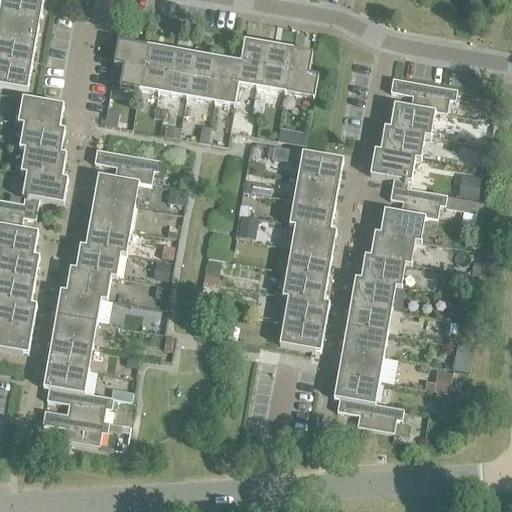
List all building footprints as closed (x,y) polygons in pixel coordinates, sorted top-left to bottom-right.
[(0,14),(39,22),(43,5),(37,4),(37,0),(2,0),(0,12),(0,14)] [(0,39),(35,46),(36,38),(38,28),(32,27),(33,22),(39,23),(39,22),(0,14),(0,39)] [(0,63),(31,69),(34,52),(28,51),(29,45),(35,46),(0,39),(0,63)] [(138,94),(146,48),(146,50),(118,46),(118,44),(118,43),(117,44),(113,67),(122,69),(118,91),(119,91),(119,90),(120,90),(120,89),(138,92),(138,94)] [(243,44),(240,66),(241,66),(237,87),(238,87),(256,90),(255,92),(256,92),(260,70),(269,71),(273,49),(272,51),(244,46),(245,44),(244,44),(243,44)] [(157,98),(161,75),(171,76),(175,53),(174,53),(174,55),(147,50),(147,48),(146,48),(138,94),(139,94),(139,92),(157,96),(157,98)] [(274,49),(273,49),(269,71),(260,70),(256,92),(256,93),(256,90),(284,95),(284,97),(292,52),(291,54),(273,51),(274,49)] [(292,52),(284,97),(285,95),(312,100),(312,102),(313,102),(317,79),(308,77),(312,56),(311,56),(311,55),(310,55),(310,57),(292,54),(292,52)] [(185,103),(186,103),(194,56),(193,56),(193,58),(175,55),(175,53),(171,76),(161,75),(157,98),(158,98),(158,96),(185,101),(185,103)] [(213,108),(214,108),(218,85),(208,83),(213,60),(212,60),(212,62),(194,59),(194,56),(186,103),(186,101),(214,106),(213,108)] [(218,85),(214,108),(215,106),(233,109),(233,111),(233,110),(234,111),(238,87),(237,87),(241,66),(240,66),(213,62),(213,60),(208,83),(218,85)] [(31,69),(0,63),(0,89),(26,94),(30,76),(24,74),(25,69),(31,70),(31,69)] [(412,100),(410,111),(410,112),(433,116),(432,117),(435,117),(446,119),(447,118),(446,117),(448,104),(453,105),(453,106),(454,106),(456,95),(392,83),(389,97),(390,97),(390,96),(412,100)] [(17,127),(24,128),(24,127),(59,133),(62,116),(56,115),(57,108),(22,101),(21,102),(23,103),(19,126),(17,125),(17,126),(17,127)] [(392,115),(389,133),(423,139),(422,140),(429,141),(430,140),(430,141),(430,140),(428,139),(432,117),(433,116),(410,112),(410,111),(399,109),(397,116),(392,115)] [(18,151),(25,153),(26,151),(60,158),(63,140),(58,139),(59,133),(24,127),(24,128),(20,150),(18,150),(18,151),(19,151),(18,151)] [(166,130),(164,140),(179,142),(181,132),(166,130)] [(280,132),(278,145),(305,149),(307,137),(280,132)] [(382,138),(379,155),(413,161),(413,163),(420,164),(420,163),(420,162),(418,162),(422,140),(423,139),(389,133),(388,139),(382,138)] [(20,176),(27,177),(27,176),(61,182),(65,165),(59,164),(60,158),(26,151),(25,153),(21,175),(19,175),(20,175),(20,176)] [(273,151),(271,162),(285,165),(287,153),(273,151)] [(116,171),(114,182),(114,183),(137,187),(139,188),(139,187),(150,189),(151,188),(150,188),(152,175),(157,176),(158,177),(160,166),(96,155),(93,168),(94,168),(94,167),(116,171)] [(369,179),(393,183),(393,182),(407,185),(407,186),(410,186),(411,186),(411,185),(409,185),(413,163),(413,161),(379,155),(378,162),(372,161),(369,179)] [(296,180),(338,188),(341,170),(335,169),(337,162),(301,156),(300,156),(300,157),(302,157),(298,180),(296,180)] [(21,201),(25,201),(25,200),(39,203),(39,204),(63,208),(66,190),(60,189),(61,182),(27,176),(27,177),(23,199),(21,199),(21,200),(21,201)] [(461,178),(457,200),(477,203),(480,182),(461,178)] [(96,186),(93,204),(134,211),(135,211),(132,210),(137,187),(114,183),(114,182),(103,179),(101,187),(96,186)] [(292,203),(292,204),(334,211),(337,194),(331,193),(332,187),(338,188),(296,180),(296,181),(298,181),(294,204),(292,203)] [(403,206),(401,217),(400,218),(423,222),(425,222),(436,224),(437,223),(436,223),(438,209),(444,210),(443,211),(444,211),(446,201),(446,200),(406,193),(407,186),(407,185),(393,182),(393,183),(389,204),(390,204),(390,203),(403,206)] [(168,193),(166,206),(181,208),(183,196),(168,193)] [(9,198),(8,207),(23,210),(25,201),(21,201),(9,198)] [(0,229),(20,233),(20,232),(22,221),(34,223),(34,224),(35,225),(39,204),(39,203),(25,200),(25,201),(23,210),(8,207),(0,205),(0,229)] [(446,201),(444,211),(476,217),(478,206),(446,201)] [(92,210),(89,227),(130,235),(130,234),(128,234),(132,211),(134,211),(93,204),(93,205),(98,206),(97,211),(92,210)] [(288,229),(295,230),(295,229),(330,235),(333,217),(327,216),(328,211),(334,212),(334,211),(292,204),(294,205),(290,227),(288,227),(288,228),(288,229)] [(240,208),(238,219),(246,220),(248,209),(240,208)] [(381,221),(378,238),(413,244),(413,245),(420,247),(420,246),(421,246),(421,245),(419,245),(423,222),(400,218),(401,217),(388,215),(387,222),(381,221)] [(239,220),(238,228),(248,230),(250,222),(239,220)] [(87,234),(84,251),(118,257),(118,258),(125,259),(126,259),(126,258),(124,258),(128,235),(130,235),(89,227),(88,228),(94,229),(93,235),(87,234)] [(0,254),(33,260),(36,243),(31,242),(32,234),(20,232),(20,233),(0,229),(0,254)] [(289,252),(331,259),(334,242),(328,241),(330,235),(295,229),(295,230),(291,252),(289,252)] [(168,231),(167,240),(175,241),(177,233),(168,231)] [(372,244),(369,261),(403,267),(403,268),(410,269),(410,268),(411,269),(411,268),(409,268),(413,245),(413,244),(378,238),(377,245),(372,244)] [(163,249),(161,261),(172,263),(174,251),(163,249)] [(78,256),(75,274),(109,280),(109,281),(115,282),(116,281),(114,280),(118,258),(118,257),(84,251),(83,257),(78,256)] [(285,275),(285,276),(327,283),(330,266),(324,265),(325,259),(331,260),(331,259),(289,252),(289,253),(291,253),(287,276),(285,275)] [(0,278),(34,285),(37,268),(32,267),(33,260),(0,254),(0,278)] [(362,266),(359,284),(394,290),(394,291),(401,292),(401,291),(399,290),(403,268),(403,267),(369,261),(368,267),(362,266)] [(208,264),(204,285),(216,287),(220,266),(208,264)] [(157,266),(154,282),(167,284),(170,268),(157,266)] [(68,279),(65,296),(99,302),(99,303),(106,305),(106,304),(107,304),(107,303),(105,303),(109,281),(109,280),(75,274),(73,280),(68,279)] [(281,301),(288,302),(288,301),(323,307),(326,289),(320,288),(321,283),(327,284),(327,283),(285,276),(287,277),(283,299),(281,299),(281,300),(281,301)] [(0,303),(30,309),(33,291),(27,290),(28,285),(34,286),(34,285),(0,278),(0,303)] [(440,281),(437,297),(456,300),(459,285),(440,281)] [(352,289),(349,306),(392,314),(392,313),(390,313),(394,291),(394,290),(359,284),(358,290),(352,289)] [(157,289),(155,301),(162,302),(163,290),(157,289)] [(58,302),(55,319),(97,326),(95,325),(99,303),(99,302),(65,296),(64,303),(58,302)] [(282,324),(324,331),(327,314),(321,313),(323,307),(288,301),(288,302),(284,324),(282,324)] [(0,327),(32,333),(35,316),(29,315),(30,309),(0,303),(0,327)] [(348,313),(345,330),(388,338),(388,337),(386,337),(390,314),(392,314),(349,306),(349,307),(355,308),(354,314),(348,313)] [(51,342),(51,343),(93,351),(93,350),(91,350),(95,326),(97,327),(97,326),(55,319),(52,337),(58,338),(57,343),(51,342)] [(324,331),(282,324),(284,325),(280,348),(278,347),(278,348),(278,349),(314,355),(315,348),(321,349),(324,331)] [(449,326),(448,335),(456,336),(457,327),(449,326)] [(32,333),(0,327),(0,353),(21,357),(23,350),(28,351),(32,333)] [(230,329),(227,342),(236,344),(239,331),(230,329)] [(341,353),(341,354),(383,362),(383,361),(381,361),(385,338),(388,338),(345,330),(342,348),(347,349),(347,354),(341,353)] [(166,341),(164,352),(171,354),(173,342),(166,341)] [(47,366),(47,367),(88,374),(86,373),(90,351),(92,351),(93,351),(51,343),(48,360),(53,361),(53,367),(47,366)] [(456,350),(453,373),(467,375),(471,352),(458,350),(456,350)] [(337,377),(337,378),(379,385),(377,385),(381,362),(383,362),(341,354),(338,372),(343,372),(342,378),(337,377)] [(127,359),(125,370),(138,372),(140,361),(127,359)] [(49,385),(48,392),(82,398),(82,397),(86,374),(88,375),(88,374),(47,367),(43,384),(49,385)] [(435,387),(434,395),(449,397),(452,377),(437,375),(435,387)] [(339,396),(338,404),(373,410),(373,409),(377,385),(379,386),(379,385),(337,378),(333,395),(339,396)] [(68,408),(66,420),(66,421),(102,427),(102,426),(104,412),(110,413),(109,414),(111,414),(112,403),(110,403),(84,398),(82,397),(82,398),(48,392),(45,405),(46,405),(47,404),(68,408)] [(112,393),(110,403),(112,403),(132,406),(132,405),(133,397),(112,393)] [(436,397),(433,413),(454,416),(457,400),(436,397)] [(373,410),(338,404),(336,416),(359,420),(356,431),(393,438),(393,437),(395,424),(400,424),(400,425),(402,425),(404,414),(375,409),(373,409),(373,410)] [(66,421),(66,420),(44,415),(41,429),(42,429),(42,428),(64,432),(62,443),(61,444),(98,451),(99,450),(98,450),(100,436),(105,437),(105,438),(106,438),(107,434),(108,427),(102,426),(102,427),(66,421)] [(108,427),(107,434),(119,436),(121,429),(108,427)]
